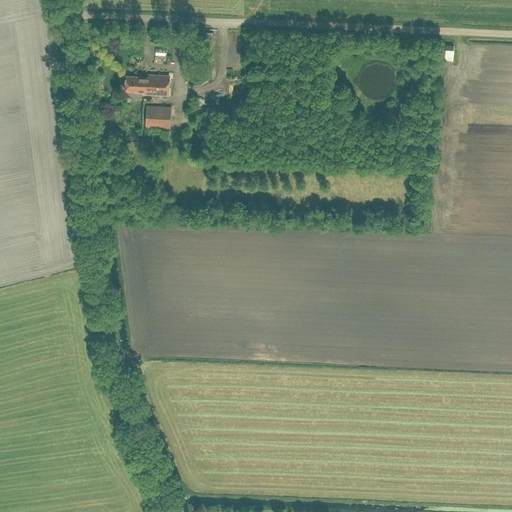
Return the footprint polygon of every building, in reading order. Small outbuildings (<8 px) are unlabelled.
[(211,50),(212,32),(203,31),(202,49),(211,50)] [(188,60),(188,35),(171,35),(171,60),(188,60)] [(444,60),(452,61),(454,45),(445,44),(444,60)] [(143,91),(143,94),(168,95),(169,75),(151,74),(151,77),(126,75),(125,90),(143,91)] [(170,129),(171,106),(146,105),(145,127),(170,129)]
